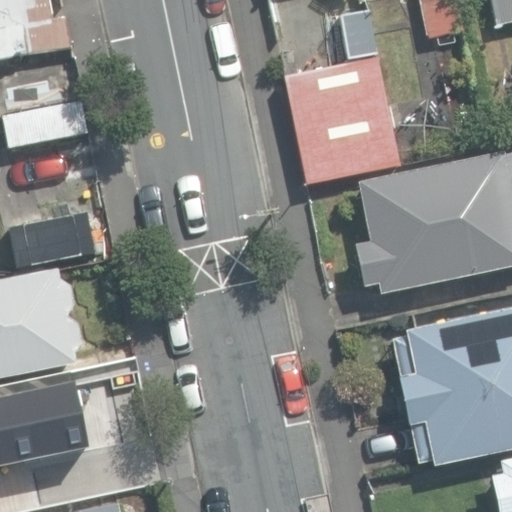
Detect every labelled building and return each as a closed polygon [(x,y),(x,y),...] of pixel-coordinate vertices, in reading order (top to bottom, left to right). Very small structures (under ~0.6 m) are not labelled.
[(0,0),(0,61),(72,47),(65,16),(51,19),(47,0),(0,0)] [(418,0),(427,37),(462,30),(455,0),(418,0)] [(511,0),(491,0),(496,26),(511,22),(511,0)] [(339,15),(346,61),(374,55),(368,11),(339,15)] [(283,77),(306,185),(400,165),(377,57),(283,77)] [(378,284),(381,294),(511,267),(511,152),(358,184),(369,242),(354,245),(363,287),(378,284)] [(4,231),(11,268),(78,255),(71,218),(4,231)] [(0,374),(75,360),(75,351),(81,340),(78,323),(66,314),(73,303),(71,284),(61,278),(58,268),(0,279),(0,374)] [(433,459),(434,464),(511,449),(511,309),(405,330),(407,337),(392,340),(416,462),(433,459)] [(0,479),(96,460),(77,366),(0,382),(0,479)] [(511,511),(511,458),(499,461),(501,472),(490,474),(497,511),(511,511)] [(50,478),(3,488),(8,511),(40,511),(57,508),(50,478)] [(123,511),(122,503),(68,511),(123,511)]
